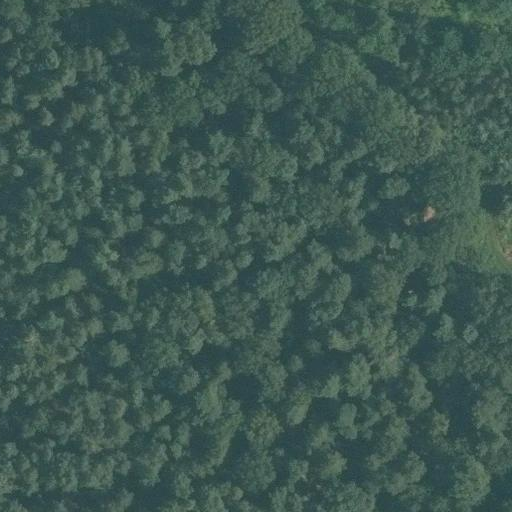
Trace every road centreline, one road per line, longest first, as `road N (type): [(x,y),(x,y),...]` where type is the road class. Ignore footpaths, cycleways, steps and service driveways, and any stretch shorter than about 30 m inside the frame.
road 1 (track): [(140,161),(180,123),(221,49),(234,0)]
road 2 (track): [(0,88),(38,89),(100,110),(140,161)]
road 3 (track): [(140,161),(139,210),(93,268)]
